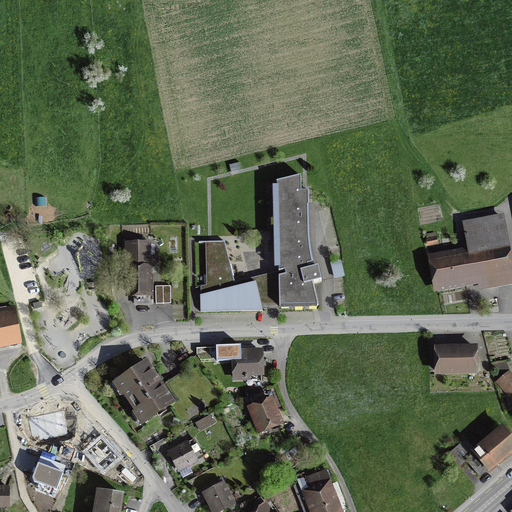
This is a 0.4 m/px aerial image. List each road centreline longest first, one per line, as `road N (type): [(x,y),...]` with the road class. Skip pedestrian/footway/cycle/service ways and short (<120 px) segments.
road 1 (residential): [(67,379),(143,338),(286,330)]
road 2 (residential): [(286,330),(511,325)]
road 3 (unclassified): [(354,511),(286,398),(286,330)]
road 4 (residential): [(155,479),(67,379)]
